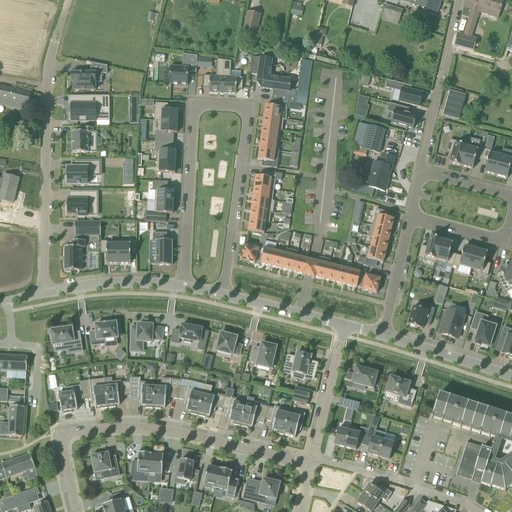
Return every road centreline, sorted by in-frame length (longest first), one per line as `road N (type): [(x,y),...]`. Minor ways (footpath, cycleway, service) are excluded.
road 1 (residential): [(184,286),(193,106),(249,108),(224,295)]
road 2 (residential): [(311,466),(181,432),(119,427),(61,435),(77,511)]
road 3 (unclassified): [(44,293),(47,68),(69,0)]
road 4 (residential): [(421,171),(458,0)]
road 5 (residential): [(475,511),(312,461)]
road 6 (residential): [(184,286),(92,284),(44,293)]
road 7 (residential): [(312,461),(344,326)]
road 8 (residential): [(511,377),(383,335)]
road 9 (residential): [(344,326),(224,295)]
road 10 (residential): [(411,218),(506,242),(511,220)]
road 11 (residential): [(383,335),(411,218)]
